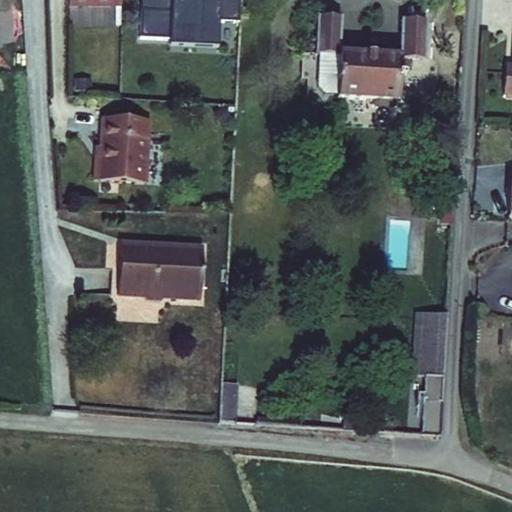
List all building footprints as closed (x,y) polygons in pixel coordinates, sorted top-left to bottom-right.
[(39,0),(21,0),(22,16),(40,16),(39,0)] [(140,11),(138,40),(215,44),(217,22),(238,24),(238,0),(169,0),(170,12),(140,11)] [(318,92),(322,98),(403,102),(405,56),(345,52),(347,16),(322,15),(318,92)] [(407,21),(405,56),(430,57),(432,23),(407,21)] [(91,176),(141,179),(145,116),(100,113),(98,144),(101,144),(100,154),(92,154),(91,176)] [(170,297),(205,299),(208,247),(173,245),(173,250),(148,248),(148,246),(126,245),(123,295),(148,296),(153,301),(165,302),(170,297)] [(408,314),(404,376),(437,379),(441,316),(408,314)] [(241,378),(226,378),(224,422),(239,423),(241,378)]
